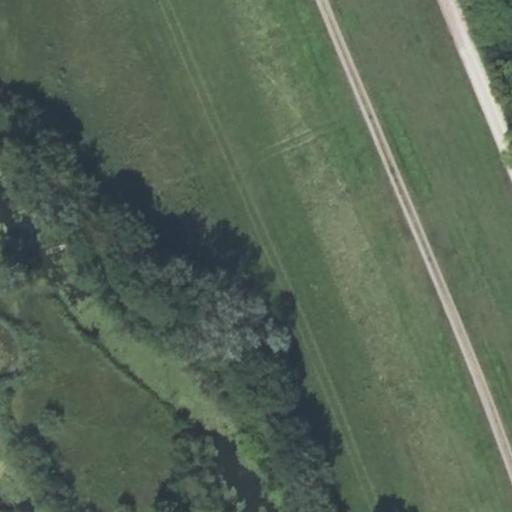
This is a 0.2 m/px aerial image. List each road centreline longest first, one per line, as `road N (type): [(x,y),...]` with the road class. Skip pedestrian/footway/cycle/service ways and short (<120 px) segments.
road 1 (track): [(321,0),(511,473)]
road 2 (track): [(511,160),(445,0)]
